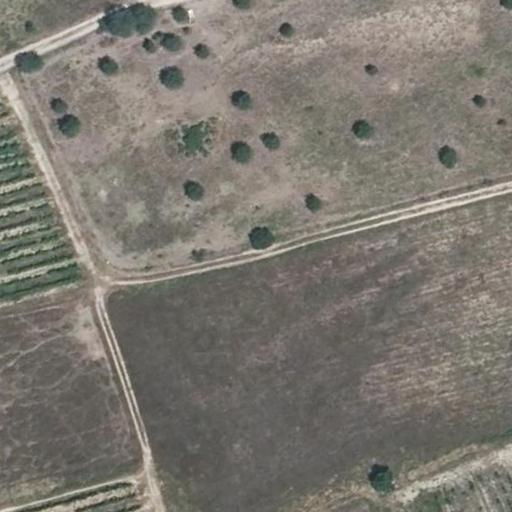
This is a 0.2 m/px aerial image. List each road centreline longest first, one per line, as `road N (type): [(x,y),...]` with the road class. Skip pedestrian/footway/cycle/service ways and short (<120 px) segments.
road 1 (track): [(90,278),(189,269),(511,185)]
road 2 (track): [(0,70),(143,5),(173,0)]
